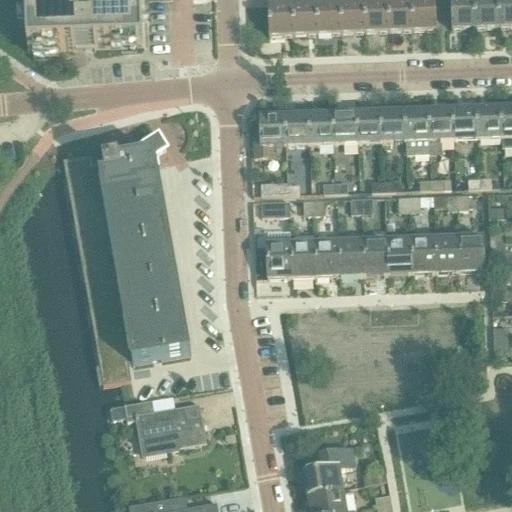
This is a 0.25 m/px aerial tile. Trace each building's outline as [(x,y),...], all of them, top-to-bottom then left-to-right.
[(25,0),(27,55),(75,54),(75,45),(84,45),(84,53),(94,53),(142,51),(140,0),(25,0)] [(511,0),(509,0),(497,1),(498,32),(511,31),(511,0)] [(475,32),(474,1),(450,2),(451,33),(475,32)] [(497,1),(474,1),(475,32),(498,32),(497,1)] [(434,3),(409,4),(410,35),(436,34),(434,3)] [(409,4),(386,5),(386,35),(410,35),(409,4)] [(362,5),(339,6),(340,37),(363,36),(362,5)] [(386,5),(362,5),(363,36),(386,35),(386,5)] [(339,6),(315,7),(316,38),(340,37),(339,6)] [(315,7),(291,8),(292,39),(316,38),(315,7)] [(292,39),(291,8),(268,9),(269,39),(292,39)] [(511,157),(511,110),(500,111),(501,144),(502,158),(511,157)] [(478,144),(501,144),(500,111),(477,112),(478,144)] [(453,145),(478,144),(477,112),(452,113),(453,145)] [(440,146),(453,145),(452,113),(429,114),(430,162),(441,162),(440,146)] [(406,163),(430,162),(429,114),(405,115),(406,147),(406,163)] [(382,148),(406,147),(405,115),(381,116),(382,148)] [(333,149),(358,148),(357,116),(332,117),(333,149)] [(358,148),(382,148),(381,116),(357,116),(358,148)] [(310,150),(333,149),(332,117),(309,118),(310,150)] [(285,151),(310,150),(309,118),(284,119),(285,151)] [(271,151),(285,151),(284,119),(261,120),(261,131),(253,131),(254,162),(271,161),(271,151)] [(91,161),(63,166),(66,182),(70,207),(76,206),(78,222),(73,223),(77,249),(83,248),(86,263),(80,264),(85,290),(90,289),(93,304),(87,305),(92,331),(98,330),(100,346),(95,347),(99,373),(105,372),(108,387),(102,388),(102,391),(131,386),(128,369),(132,368),(132,370),(191,360),(190,357),(188,357),(189,357),(184,358),(151,172),(155,171),(155,172),(157,171),(155,162),(155,159),(164,153),(157,141),(118,165),(111,166),(106,167),(102,168),(94,169),(92,170),(91,161)] [(491,184),(479,185),(479,194),(491,194),(491,184)] [(479,194),(479,185),(467,185),(468,195),(479,194)] [(432,196),(431,186),(419,187),(419,196),(432,196)] [(450,186),(431,186),(432,196),(451,195),(450,186)] [(287,201),(287,191),(287,188),(260,189),(261,202),(287,201)] [(383,198),(383,188),(371,189),(371,198),(383,198)] [(395,188),(383,188),(383,198),(395,197),(395,188)] [(347,189),(335,190),(335,199),(347,199),(347,189)] [(335,199),(335,190),(323,190),(323,200),(335,199)] [(299,191),(287,191),(287,201),(299,201),(299,191)] [(458,214),(457,200),(434,201),(434,213),(447,212),(447,215),(458,214)] [(468,200),(457,200),(458,214),(468,214),(468,200)] [(410,216),(410,202),(398,203),(399,216),(410,216)] [(419,202),(410,202),(410,216),(420,216),(419,202)] [(371,203),(362,204),(362,217),(372,217),(371,203)] [(362,217),(362,204),(350,204),(351,218),(362,217)] [(324,205),(313,206),(313,219),(324,219),(324,205)] [(313,219),(313,206),(302,206),(303,220),(313,219)] [(289,207),(261,208),(262,222),(289,221),(289,207)] [(503,213),(487,213),(488,224),(503,224),(503,213)] [(291,284),(290,247),(289,247),(288,237),(268,238),(268,248),(265,248),(266,285),(291,284)] [(488,237),(489,249),(504,248),(503,237),(488,237)] [(483,241),(458,242),(459,278),(484,277),(483,241)] [(458,242),(435,243),(436,279),(459,278),(458,242)] [(411,243),(386,244),(387,281),(412,280),(411,243)] [(435,243),(411,243),(412,280),(436,279),(435,243)] [(386,244),(363,245),(364,282),(387,281),(386,244)] [(363,245),(338,246),(339,283),(364,282),(363,245)] [(314,246),(290,247),(291,284),(315,283),(314,246)] [(338,246),(314,246),(315,283),(339,283),(338,246)] [(504,248),(489,249),(489,258),(504,258),(504,248)] [(490,287),(491,297),(506,297),(505,286),(490,287)] [(506,297),(491,297),(491,308),(506,307),(506,297)] [(492,335),(492,345),(507,344),(507,334),(492,335)] [(507,344),(492,345),(493,356),(508,355),(507,344)] [(127,410),(124,411),(126,427),(136,426),(139,425),(145,460),(180,454),(206,449),(199,410),(154,418),(151,406),(127,410)] [(122,412),(111,414),(113,425),(124,423),(122,412)] [(303,477),(307,501),(342,495),(339,475),(354,473),(351,453),(316,459),(318,475),(303,477)] [(360,481),(362,491),(386,487),(384,477),(360,481)] [(307,501),(309,511),(355,511),(352,494),(342,495),(307,501)] [(138,507),(128,509),(128,511),(217,511),(217,509),(199,511),(183,511),(182,499),(165,502),(138,507)] [(376,503),(377,511),(387,511),(392,511),(390,501),(376,503)]
